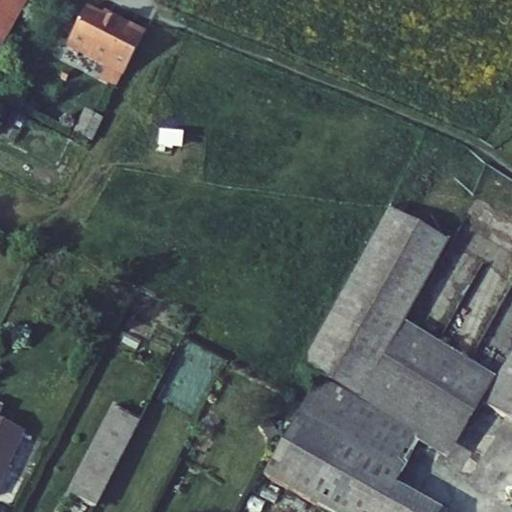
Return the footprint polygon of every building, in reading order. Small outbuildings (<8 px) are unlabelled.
[(0,0),(0,46),(28,0),(0,0)] [(86,6),(67,45),(125,73),(146,31),(118,17),(116,20),(86,6)] [(82,111),(77,134),(95,139),(101,115),(82,111)] [(314,373),(310,383),(415,441),(410,452),(416,455),(421,446),(451,464),(480,406),(492,383),(404,337),(442,250),(380,224),(314,373)] [(511,346),(492,383),(480,406),(511,422),(511,346)] [(304,394),(295,411),(400,469),(410,452),(415,441),(310,383),(304,394)] [(11,408),(0,432),(0,498),(15,506),(51,427),(11,408)] [(149,410),(101,502),(121,511),(125,511),(172,421),(149,410)] [(295,411),(265,474),(333,511),(385,511),(401,483),(394,479),(400,469),(295,411)] [(448,470),(451,464),(421,446),(416,455),(448,470)] [(439,511),(442,507),(401,483),(385,511),(439,511)]
